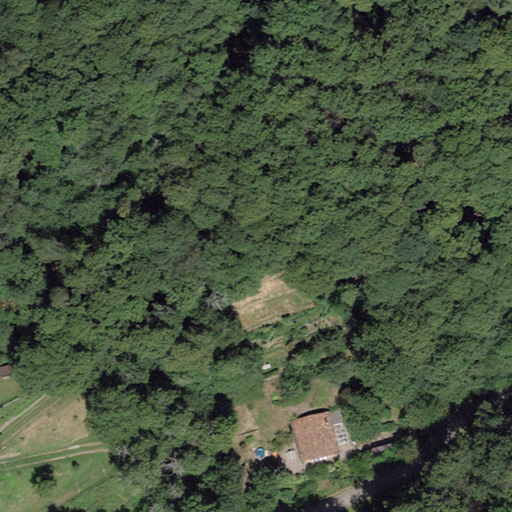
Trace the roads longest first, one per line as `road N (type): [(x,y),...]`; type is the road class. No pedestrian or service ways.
road 1 (residential): [(511,384),(402,473),(321,511)]
road 2 (track): [(0,466),(114,447),(117,459),(106,473),(39,511)]
road 3 (track): [(3,390),(56,373),(67,372),(71,381),(0,441)]
